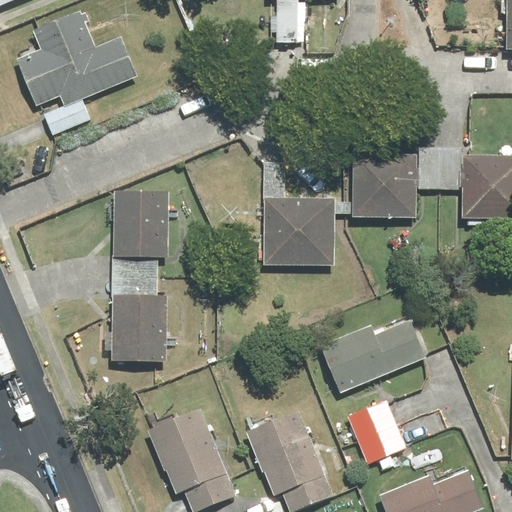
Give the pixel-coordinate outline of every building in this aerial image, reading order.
[(59,100),(63,111),(136,81),(120,41),(96,51),(81,14),(31,35),(39,52),(12,64),(31,111),(59,100)] [(93,122),(84,103),(67,110),(45,120),(54,140),(93,122)] [(351,154),(352,220),(415,220),(415,154),(351,154)] [(511,159),(461,160),(461,222),(511,221),(511,159)] [(170,195),(113,195),(113,263),(169,264),(170,195)] [(264,200),(263,269),(334,269),(335,201),(264,200)] [(167,300),(112,299),(110,367),(166,368),(167,300)] [(321,350),(340,396),(425,361),(410,323),(374,338),(371,330),(321,350)] [(387,402),(349,417),(369,467),(381,462),(384,470),(394,466),(391,458),(407,452),(387,402)] [(200,413),(146,435),(173,498),(183,494),(190,511),(205,511),(231,501),(221,478),(227,476),(200,413)] [(299,414),(246,436),(273,501),(283,497),(288,511),(300,511),(334,499),(299,414)] [(377,498),(382,511),(474,511),(482,509),(467,475),(433,490),(427,476),(377,498)]
